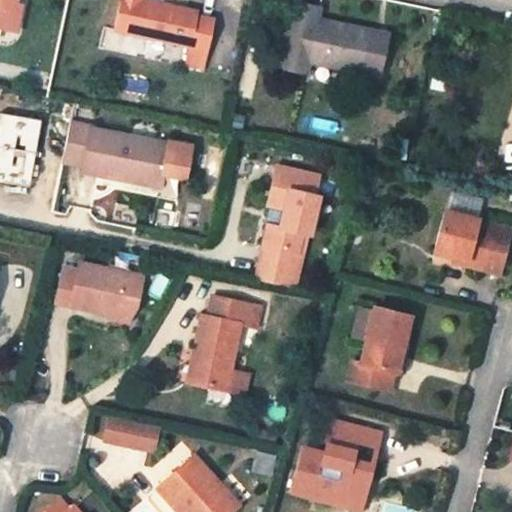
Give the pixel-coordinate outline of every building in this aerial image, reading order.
[(42,0),(0,0),(0,44),(18,48),(21,38),(33,40),(42,0)] [(158,11),(161,0),(140,0),(131,46),(208,66),(203,82),(219,86),(230,37),(216,33),(217,26),(158,11)] [(331,28),(334,16),(306,10),(292,76),(320,82),(323,69),(393,84),(396,72),(388,71),(395,42),(331,28)] [(105,151),(109,132),(100,130),(90,169),(114,174),(119,154),(105,151)] [(123,135),(109,132),(105,151),(119,154),(114,174),(113,180),(161,190),(163,183),(194,189),(195,182),(217,185),(222,153),(199,149),(199,151),(122,139),(123,135)] [(343,188),(305,178),(302,198),(294,197),(290,212),(308,216),(306,231),(300,231),(293,257),(317,262),(323,241),(335,243),(343,208),(338,207),(343,188)] [(453,200),(449,217),(479,226),(484,207),(453,200)] [(511,236),(511,235),(479,226),(449,217),(438,256),(469,265),(467,273),(500,281),(511,236)] [(24,273),(0,267),(0,320),(13,323),(24,273)] [(178,288),(114,272),(111,285),(98,280),(90,311),(160,327),(172,314),(178,288)] [(282,314),(236,305),(232,325),(225,324),(219,357),(222,358),(216,392),(248,396),(260,331),(278,334),(282,314)] [(394,380),(412,326),(373,314),(357,368),(351,366),(345,385),(387,397),(392,380),(394,380)] [(174,452),(179,427),(140,419),(135,444),(174,452)] [(184,454),(189,429),(179,427),(174,452),(184,454)] [(383,443),(330,427),(321,457),(302,450),(289,497),(339,511),(361,511),(373,474),(355,468),(361,452),(379,456),(383,443)] [(511,443),(505,442),(500,458),(511,461),(511,443)] [(245,511),(253,504),(204,457),(167,496),(183,511),(245,511)] [(85,511),(87,511),(80,501),(62,511),(85,511)]
